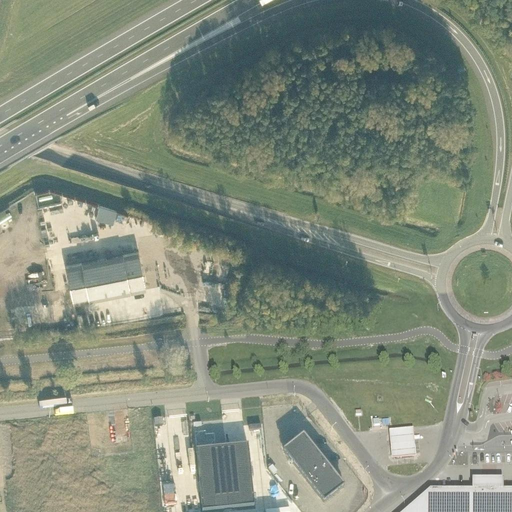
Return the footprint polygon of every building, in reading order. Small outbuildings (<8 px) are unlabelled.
[(115,222),(119,209),(101,204),(98,216),(115,222)] [(145,290),(138,251),(65,266),(72,304),(145,290)] [(29,305),(13,305),(14,315),(30,315),(29,305)] [(413,432),(390,434),(391,447),(393,460),(393,461),(415,459),(415,458),(414,445),(413,432)] [(303,438),(283,453),(324,504),(343,489),(303,438)] [(246,447),(194,452),(199,511),(224,511),(252,509),(246,447)] [(410,511),(511,511),(511,494),(501,494),(501,487),(477,487),(477,495),(431,494),(410,511)]
